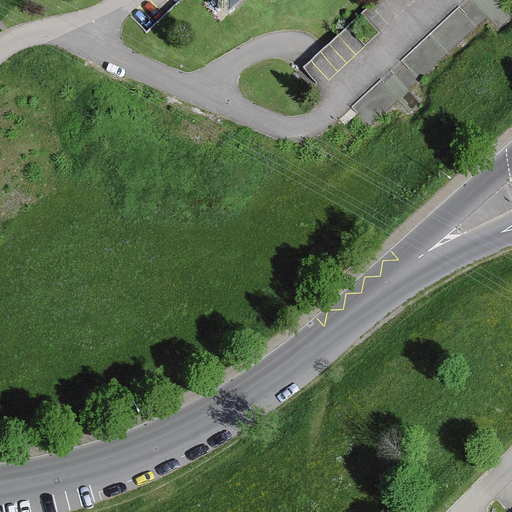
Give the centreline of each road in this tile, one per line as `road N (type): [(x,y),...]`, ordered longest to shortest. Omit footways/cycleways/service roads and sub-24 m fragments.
road 1 (unclassified): [(429,249),(236,400),(138,452),(63,475)]
road 2 (residential): [(0,56),(64,32),(197,92)]
